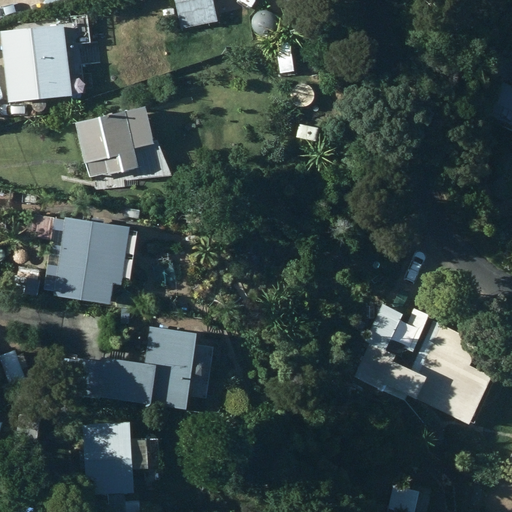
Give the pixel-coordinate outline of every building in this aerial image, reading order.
[(179,0),(184,27),(221,21),(217,0),(179,0)] [(5,31),(13,101),(77,94),(69,24),(5,31)] [(511,120),(511,87),(506,85),(493,113),(511,120)] [(161,143),(153,105),(82,121),(94,175),(113,171),(114,174),(145,167),(141,147),(161,143)] [(130,283),(135,244),(127,243),(130,224),(71,216),(70,219),(38,214),(34,237),(68,241),(60,295),(119,303),(121,282),(130,283)] [(388,381),(478,424),(511,354),(437,320),(415,367),(399,360),(401,354),(386,347),(371,379),(386,386),(388,381)] [(204,333),(155,326),(149,364),(105,357),(101,382),(82,380),(80,397),(99,399),(99,396),(193,409),(204,333)] [(11,344),(0,349),(0,358),(12,381),(27,373),(11,344)] [(137,422),(88,423),(89,455),(79,456),(79,468),(89,469),(90,495),(113,494),(113,511),(144,511),(145,501),(129,501),(129,493),(140,493),(138,468),(152,468),(151,439),(138,439),(137,422)] [(414,511),(417,485),(391,482),(387,511),(414,511)]
